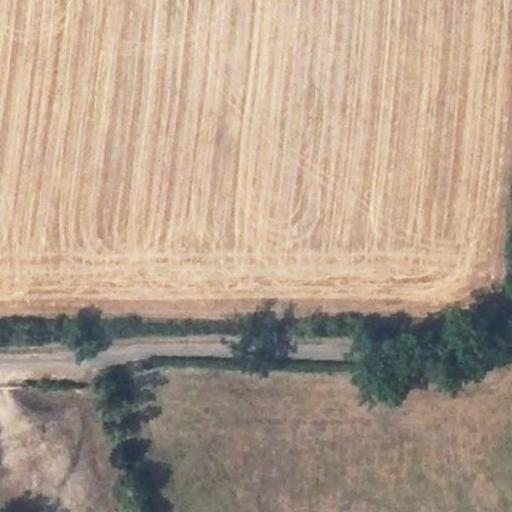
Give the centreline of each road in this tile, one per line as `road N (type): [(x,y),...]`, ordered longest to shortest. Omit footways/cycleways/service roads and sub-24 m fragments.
road 1 (unclassified): [(0,360),(511,343)]
road 2 (track): [(124,353),(171,511)]
